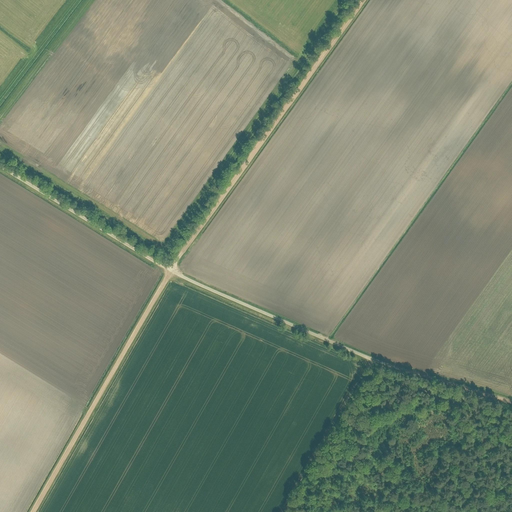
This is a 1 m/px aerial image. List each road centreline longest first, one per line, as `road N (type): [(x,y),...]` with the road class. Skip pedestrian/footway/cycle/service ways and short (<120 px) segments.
road 1 (track): [(362,0),(169,271)]
road 2 (track): [(169,271),(32,511)]
road 3 (track): [(284,511),(369,358)]
